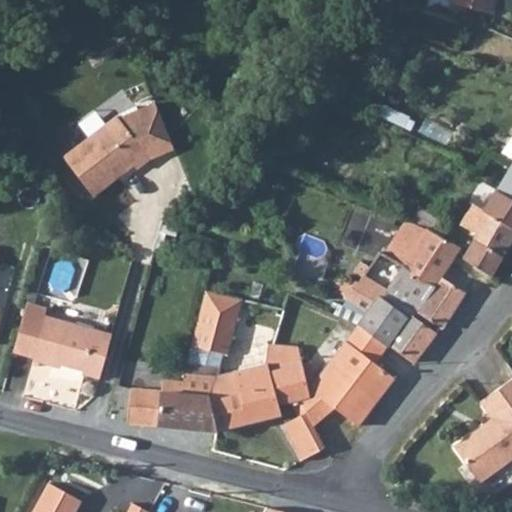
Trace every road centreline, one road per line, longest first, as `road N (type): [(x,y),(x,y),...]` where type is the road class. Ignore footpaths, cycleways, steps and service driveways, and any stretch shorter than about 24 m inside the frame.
road 1 (residential): [(327,497),(0,416)]
road 2 (residential): [(327,497),(398,403),(511,289)]
